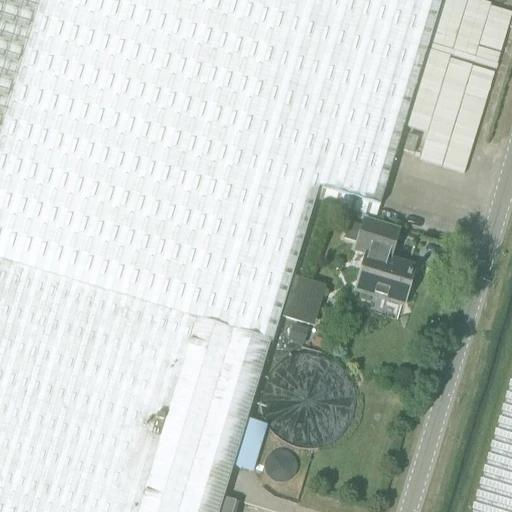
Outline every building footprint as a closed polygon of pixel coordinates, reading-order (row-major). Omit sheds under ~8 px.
[(0,0),(0,511),(138,511),(195,322),(291,0),(0,0)] [(291,0),(195,322),(270,344),(316,189),(379,207),(441,0),(291,0)] [(420,134),(409,131),(402,150),(413,154),(420,134)] [(388,261),(392,248),(398,230),(364,219),(358,238),(354,253),(365,257),(354,293),(401,308),(413,269),(388,261)] [(195,322),(138,511),(219,511),(270,344),(195,322)] [(511,511),(511,381),(472,511),(511,511)]
